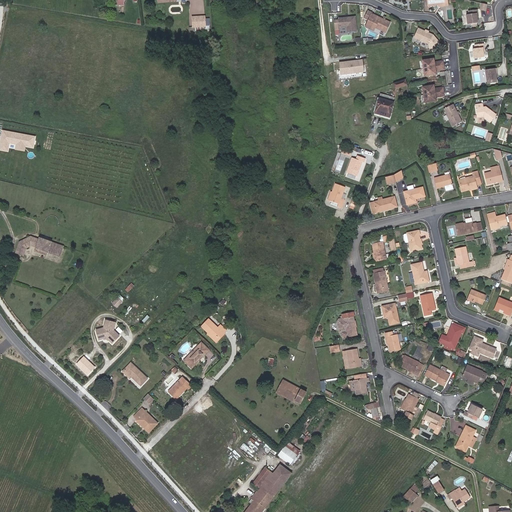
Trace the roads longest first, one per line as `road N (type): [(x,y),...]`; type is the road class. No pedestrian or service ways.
road 1 (residential): [(187,511),(113,424),(0,330)]
road 2 (residential): [(511,0),(497,8),(496,31),(455,37),(431,17),(369,0)]
road 3 (residential): [(433,211),(452,311),(503,332)]
road 4 (residential): [(354,230),(380,373)]
